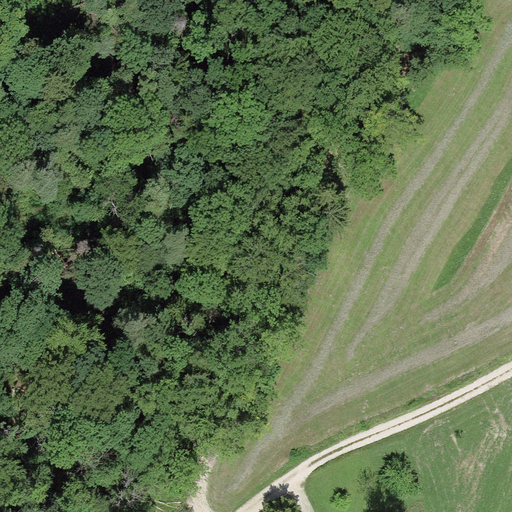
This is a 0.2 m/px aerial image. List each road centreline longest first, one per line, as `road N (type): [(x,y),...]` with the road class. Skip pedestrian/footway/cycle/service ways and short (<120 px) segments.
road 1 (track): [(200,511),(197,496),(348,184),(484,0)]
road 2 (track): [(246,511),(292,473),(511,366)]
